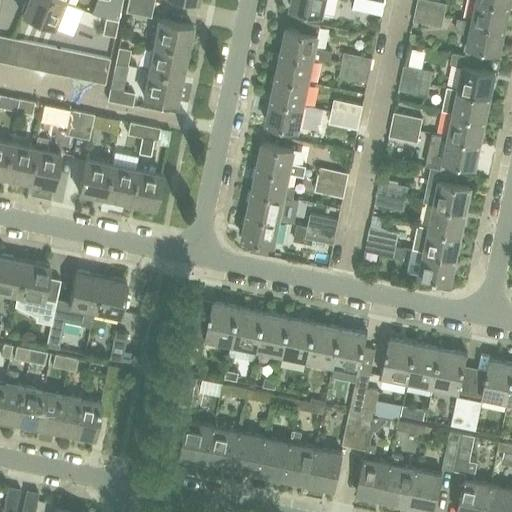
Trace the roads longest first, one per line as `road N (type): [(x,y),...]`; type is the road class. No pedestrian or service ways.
road 1 (residential): [(486,317),(195,256)]
road 2 (residential): [(195,256),(249,0)]
road 3 (residential): [(195,256),(0,215)]
road 4 (residential): [(129,485),(0,459)]
road 5 (residential): [(257,511),(129,485)]
road 6 (residential): [(486,317),(511,195)]
